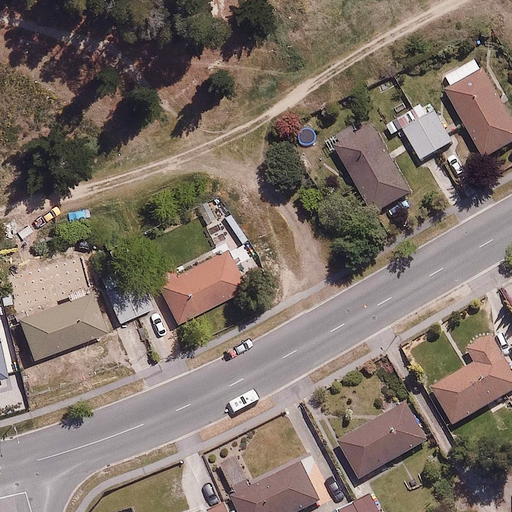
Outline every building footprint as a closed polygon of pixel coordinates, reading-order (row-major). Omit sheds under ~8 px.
[(476,54),(444,73),(452,87),(445,91),(482,156),(511,138),(511,107),(489,66),(484,68),(476,54)] [(432,94),(395,114),(418,156),(455,136),(432,94)] [(373,119),(331,143),(369,211),(411,187),(373,119)] [(181,320),(262,276),(248,249),(232,257),(225,244),(159,279),(181,320)] [(99,284),(79,277),(52,288),(55,298),(20,312),(37,356),(115,325),(99,284)] [(129,278),(107,288),(121,318),(143,309),(129,278)] [(7,355),(0,327),(0,378),(20,373),(15,353),(7,355)] [(470,356),(430,379),(453,418),(511,384),(511,374),(486,328),(462,342),(470,356)] [(401,399),(355,424),(359,431),(340,442),(359,476),(424,440),(401,399)] [(310,455),(231,494),(239,511),(298,511),(331,496),(310,455)] [(380,511),(370,491),(328,511),(380,511)] [(233,511),(228,500),(206,510),(206,511),(233,511)]
